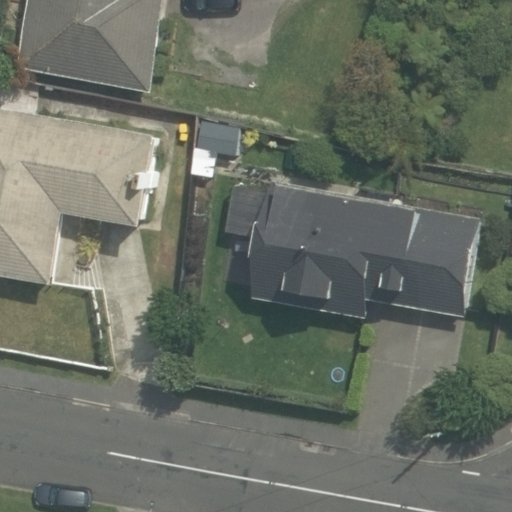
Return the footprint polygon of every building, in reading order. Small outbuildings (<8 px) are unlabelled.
[(40,0),(28,71),(163,95),(180,0),(40,0)] [(0,300),(6,302),(10,280),(63,290),(75,218),(152,231),(168,142),(0,112),(0,300)] [(247,127),(204,118),(198,150),(241,159),(247,127)] [(379,301),(467,316),(485,216),(275,180),(255,297),(376,319),(379,301)] [(262,237),(269,191),(237,187),(230,232),(262,237)]
